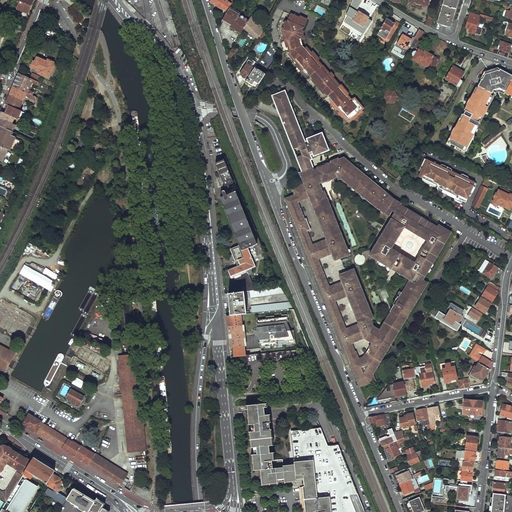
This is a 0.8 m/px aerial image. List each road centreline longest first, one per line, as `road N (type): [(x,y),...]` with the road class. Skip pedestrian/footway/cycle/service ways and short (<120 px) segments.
road 1 (residential): [(267,181),(360,415)]
road 2 (residential): [(205,0),(267,181)]
road 3 (primary): [(204,336),(195,425),(200,511)]
road 4 (residential): [(267,181),(286,167),(269,123),(195,107)]
road 5 (secondary): [(232,466),(217,322)]
road 6 (residential): [(493,388),(360,415)]
road 7 (primary): [(110,0),(165,62),(187,110)]
road 8 (primary): [(195,107),(175,62),(118,0)]
road 9 (secondary): [(3,426),(113,494)]
road 10 (residential): [(493,388),(511,262)]
road 11 (residential): [(479,511),(493,388)]
